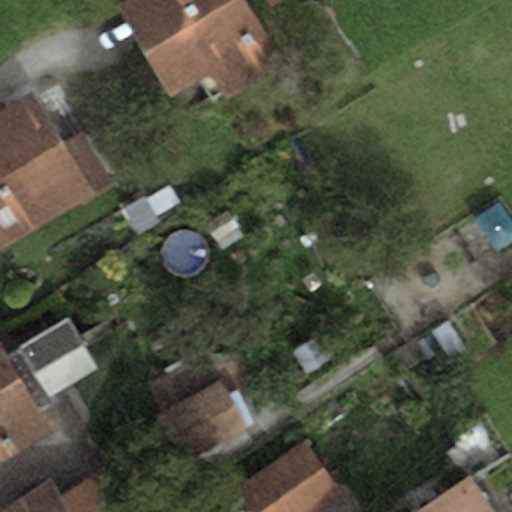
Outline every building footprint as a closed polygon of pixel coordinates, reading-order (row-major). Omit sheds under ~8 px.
[(129,0),(119,7),(173,92),(209,70),(226,97),(285,59),(247,0),(129,0)] [(33,97),(0,116),(0,250),(114,183),(82,130),(61,142),(33,97)] [(68,319),(19,348),(47,396),(96,367),(68,319)] [(0,462),(53,431),(41,411),(52,405),(47,396),(19,348),(5,356),(0,347),(0,462)] [(209,348),(150,382),(182,456),(248,427),(209,348)] [(306,442),(235,490),(249,511),(311,511),(340,493),(306,442)] [(52,480),(3,511),(160,511),(122,457),(60,494),(52,480)] [(494,511),(471,475),(413,511),(494,511)]
